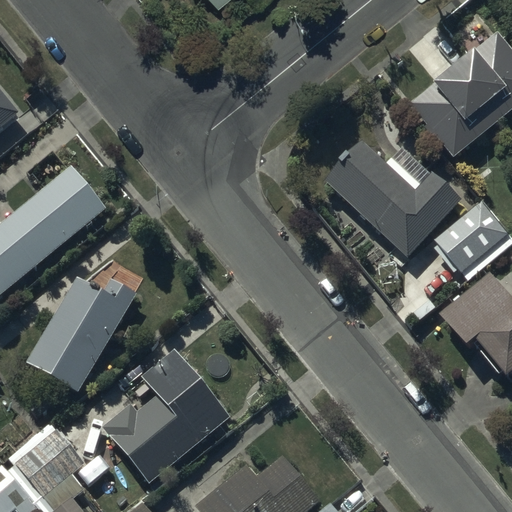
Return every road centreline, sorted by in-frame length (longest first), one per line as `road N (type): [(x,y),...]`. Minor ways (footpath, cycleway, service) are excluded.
road 1 (residential): [(185,152),(475,511)]
road 2 (residential): [(369,0),(185,152)]
road 3 (residential): [(58,0),(185,152)]
